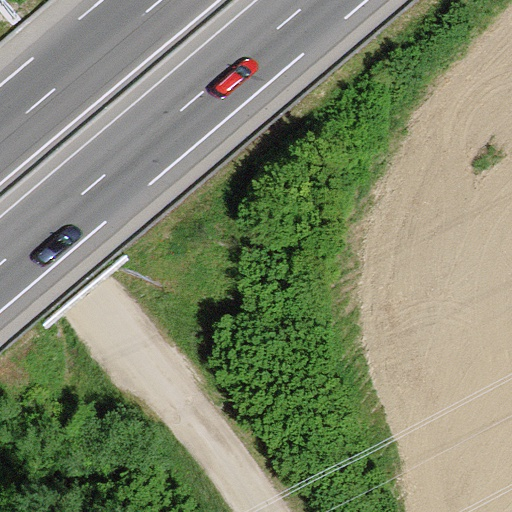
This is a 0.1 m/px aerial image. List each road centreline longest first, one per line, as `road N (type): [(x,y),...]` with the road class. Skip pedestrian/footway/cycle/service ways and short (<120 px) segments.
road 1 (trunk): [(0,281),(328,0)]
road 2 (unclassified): [(260,511),(0,186)]
road 3 (trunk): [(150,0),(0,125)]
